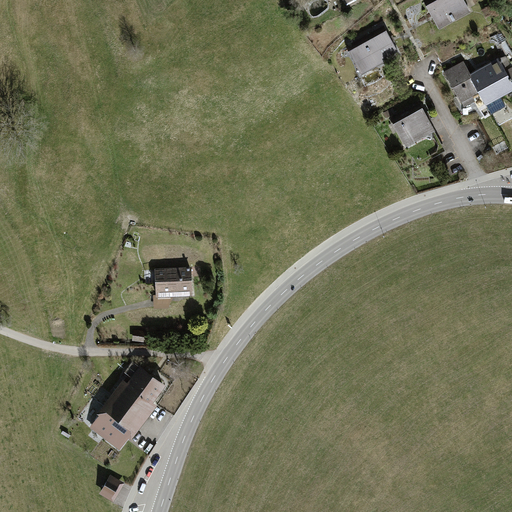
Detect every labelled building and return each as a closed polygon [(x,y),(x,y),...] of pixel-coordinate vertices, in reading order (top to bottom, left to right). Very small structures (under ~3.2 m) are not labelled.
[(463,0),(426,0),(424,1),(438,28),(470,11),(463,0)] [(383,27),(347,47),(361,74),(398,53),(383,27)] [(493,65),(485,69),(500,96),(511,88),(511,83),(510,80),(511,79),(511,68),(505,71),(504,68),(509,64),(505,57),(498,58),(492,62),(493,65)] [(457,68),(445,75),(461,102),(480,92),(472,76),(464,61),(455,66),(457,68)] [(485,69),(472,76),(480,92),(485,103),(500,96),(485,69)] [(419,104),(392,119),(406,145),(434,130),(419,104)] [(192,266),(155,268),(157,295),(154,295),(155,308),(169,307),(174,296),(194,295),(192,266)] [(99,415),(90,427),(120,449),(129,436),(132,438),(157,405),(154,402),(167,384),(141,364),(140,366),(133,361),(125,372),(131,377),(128,381),(123,378),(97,413),(99,415)] [(111,474),(99,493),(114,502),(125,483),(111,474)]
